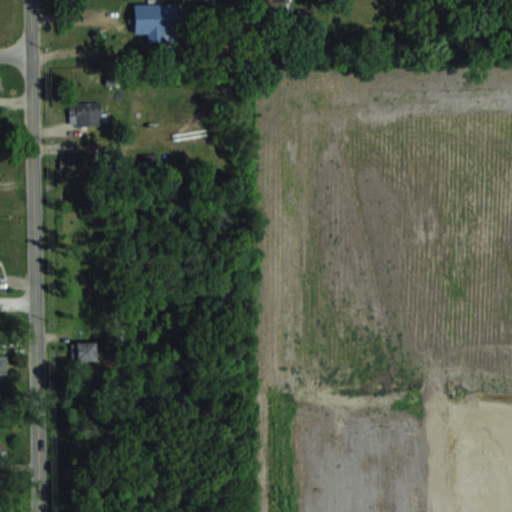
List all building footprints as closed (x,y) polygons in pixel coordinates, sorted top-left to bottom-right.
[(285,10),(284,0),(259,0),(260,11),(285,10)] [(148,37),(177,37),(177,3),(134,3),(134,32),(148,32),(148,37)] [(298,26),(313,26),(313,3),(298,3),(298,26)] [(100,125),(100,102),(69,102),(69,125),(100,125)] [(79,284),(97,284),(97,261),(79,262),(79,284)] [(96,341),(75,341),(75,359),(96,359),(96,341)]
